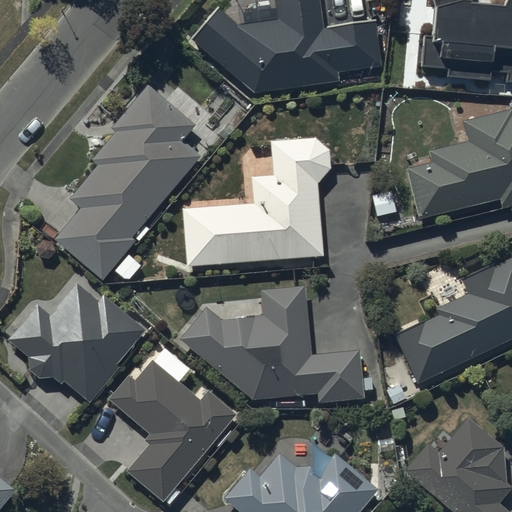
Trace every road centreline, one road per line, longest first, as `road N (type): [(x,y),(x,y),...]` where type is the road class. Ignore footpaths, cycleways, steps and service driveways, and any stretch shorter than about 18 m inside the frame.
road 1 (residential): [(134,511),(0,392)]
road 2 (residential): [(112,0),(0,139)]
